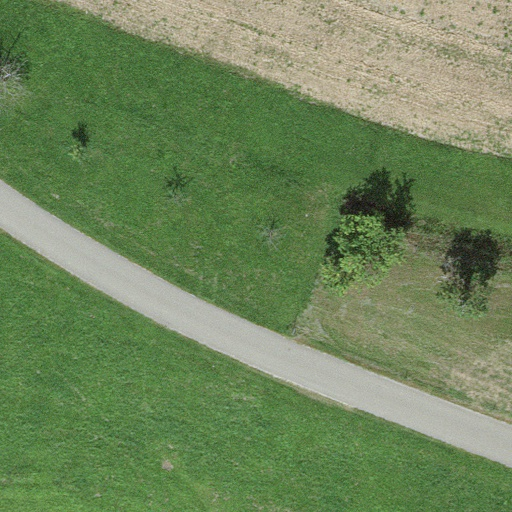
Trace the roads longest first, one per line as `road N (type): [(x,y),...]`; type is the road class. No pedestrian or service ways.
road 1 (residential): [(0,207),(43,244),(328,382)]
road 2 (unclassified): [(328,382),(511,451)]
